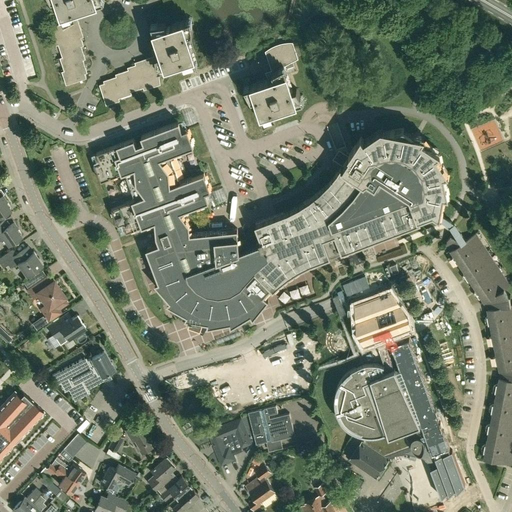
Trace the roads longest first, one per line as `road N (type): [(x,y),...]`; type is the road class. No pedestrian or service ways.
road 1 (tertiary): [(235,511),(172,433),(40,215),(2,107)]
road 2 (residential): [(494,511),(470,449),(481,378),(473,322),(424,247)]
road 3 (residential): [(246,151),(306,128),(322,137),(317,155),(257,177)]
road 4 (residential): [(68,133),(85,137),(195,95)]
